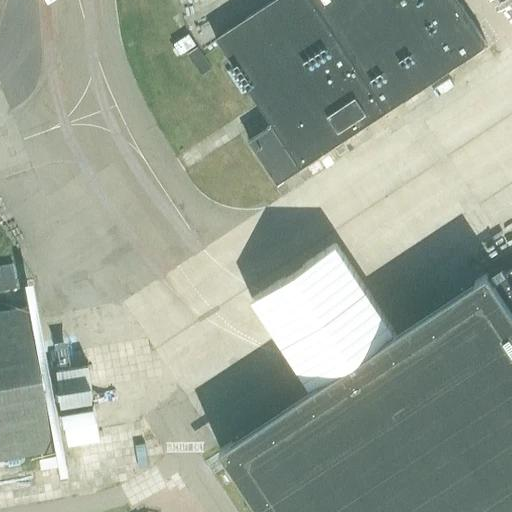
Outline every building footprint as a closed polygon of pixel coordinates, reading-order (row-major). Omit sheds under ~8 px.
[(277,182),(301,167),(487,44),(458,0),(273,0),(216,38),(273,124),(248,140),(277,182)] [(172,24),(157,37),(167,48),(182,35),(172,24)] [(183,52),(197,43),(191,33),(176,42),(183,52)] [(198,49),(188,55),(202,76),(212,69),(198,49)] [(0,222),(0,250),(4,260),(53,240),(40,207),(0,222)] [(0,458),(59,448),(33,306),(0,311),(0,290),(16,288),(13,264),(0,265),(0,458)] [(511,511),(511,309),(493,281),(487,272),(220,448),(262,511),(511,511)] [(95,423),(97,435),(59,441),(65,476),(117,467),(109,421),(95,423)] [(20,476),(0,485),(0,489),(4,498),(25,488),(20,476)]
